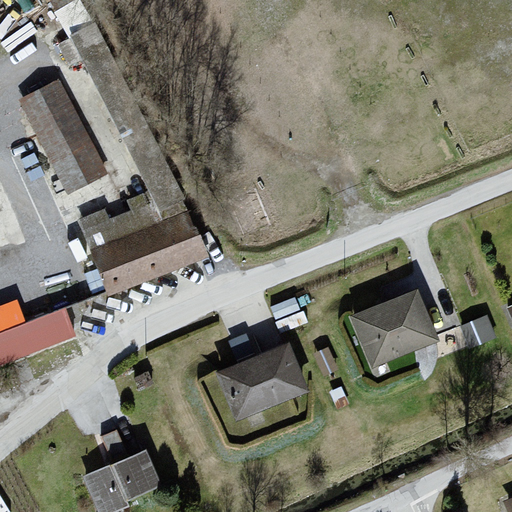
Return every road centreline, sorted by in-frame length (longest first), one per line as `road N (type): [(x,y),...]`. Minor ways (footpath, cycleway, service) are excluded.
road 1 (unclassified): [(0,432),(149,329),(511,178)]
road 2 (unknown): [(407,222),(455,332)]
